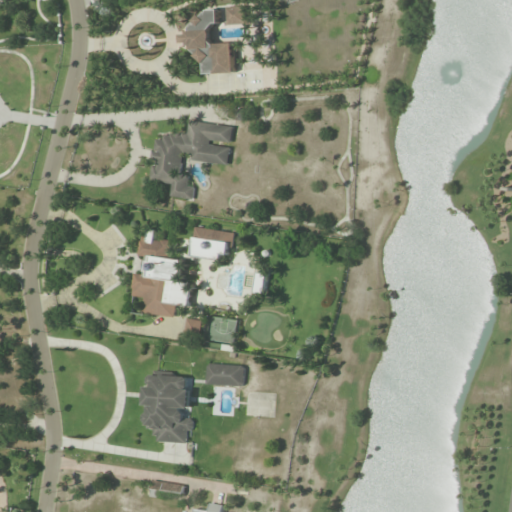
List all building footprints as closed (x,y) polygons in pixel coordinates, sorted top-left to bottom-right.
[(248,7),(228,7),(228,25),(248,25),(248,7)] [(235,43),(214,44),(213,26),(222,25),(221,12),(195,13),(196,32),(184,33),(184,44),(195,43),(196,62),(206,61),(207,75),(236,73),(235,43)] [(152,182),(173,184),(171,198),(192,200),(194,177),(183,176),(185,159),(230,164),(232,146),(234,126),(190,121),(189,137),(156,134),(152,182)] [(236,234),(198,227),(193,257),(223,262),(225,254),(233,255),(236,234)] [(144,314),(177,317),(178,306),(191,307),(193,285),(184,284),(186,260),(172,259),(174,241),(157,239),(158,231),(144,230),(141,257),(147,257),(145,275),(136,274),(134,296),(146,298),(144,314)] [(257,297),(267,298),(270,270),(259,269),(257,297)] [(245,365),(209,365),(209,385),(245,385),(245,365)] [(192,443),(193,419),(186,419),(186,409),(192,409),(193,376),(149,375),(147,429),(156,429),(156,442),(192,443)] [(185,497),(184,482),(152,484),(152,498),(185,497)]
